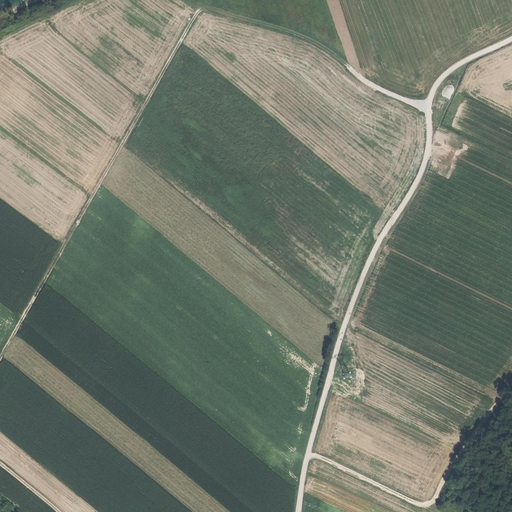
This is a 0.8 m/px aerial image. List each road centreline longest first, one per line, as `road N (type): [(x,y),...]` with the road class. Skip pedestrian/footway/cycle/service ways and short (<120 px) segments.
road 1 (track): [(299,511),(314,419),(346,314),(380,237),(418,182),(434,91),(457,64),(511,38)]
road 2 (track): [(0,359),(200,7)]
road 3 (track): [(432,106),(200,7)]
